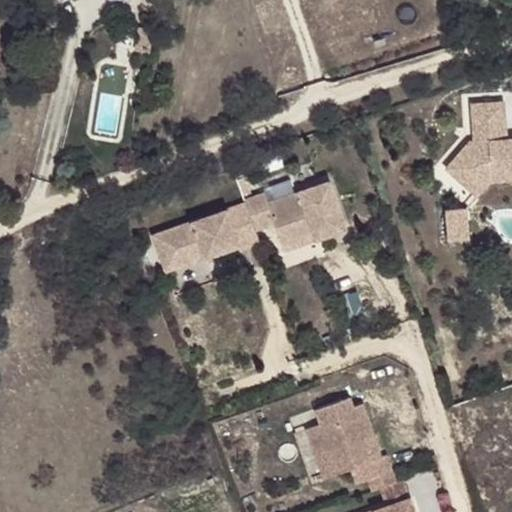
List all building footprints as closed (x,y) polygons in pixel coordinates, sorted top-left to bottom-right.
[(156,57),(160,33),(147,32),(144,55),(156,57)] [(511,143),(502,145),(502,140),(499,102),(468,104),(471,134),(484,134),(485,141),(471,142),(466,142),(444,169),(463,184),(477,168),(490,176),(511,174),(511,143)] [(511,174),(490,176),(477,168),(463,184),(480,200),(492,185),(511,183),(511,174)] [(311,238),(313,243),(344,232),(328,184),(292,197),(287,183),(264,191),(265,195),(245,202),(246,205),(256,232),(273,226),(281,248),(311,238)] [(256,232),(246,205),(150,238),(160,267),(210,250),(212,257),(236,249),(233,240),(256,232)] [(467,241),(464,209),(443,211),(446,243),(467,241)] [(283,254),(313,243),(311,238),(281,248),(283,254)] [(162,275),(212,257),(210,250),(160,267),(162,275)] [(364,481),(387,471),(380,455),(375,458),(353,406),(345,409),(341,400),(307,415),(312,428),(298,433),(310,460),(324,455),(333,477),(346,471),(353,486),(364,481)] [(310,460),(298,433),(287,439),(307,487),(333,477),(324,455),(310,460)] [(375,490),(392,483),(387,471),(364,481),(369,493),(375,490)] [(383,508),(406,499),(398,480),(392,483),(375,490),(383,508)] [(411,511),(406,499),(383,508),(373,511),(411,511)]
